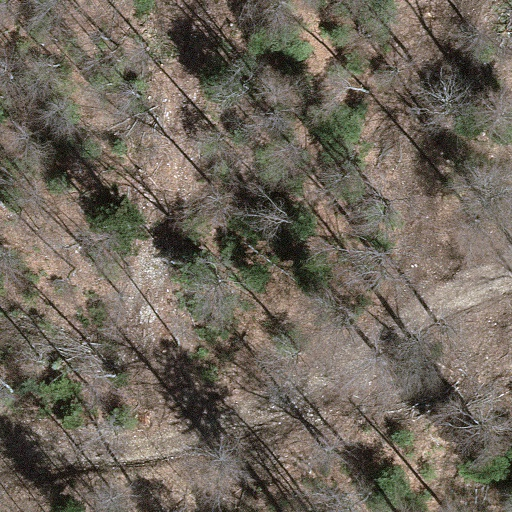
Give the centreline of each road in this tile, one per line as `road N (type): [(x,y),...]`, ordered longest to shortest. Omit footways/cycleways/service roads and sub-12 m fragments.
road 1 (track): [(110,447),(206,430),(371,351)]
road 2 (track): [(371,351),(511,284)]
